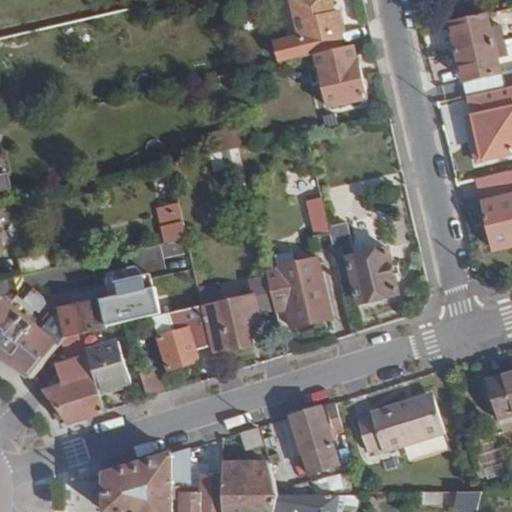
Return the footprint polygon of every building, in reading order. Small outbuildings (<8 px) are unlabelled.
[(207,10),(222,7),(220,0),(215,0),(204,2),(207,10)] [(292,0),(305,56),(321,53),(336,50),(344,48),(341,33),(342,31),(338,13),(336,13),(332,0),(292,0)] [(489,13),(454,21),(461,50),(497,43),(489,13)] [(497,43),(461,50),(464,64),(467,80),(503,72),(497,43)] [(336,50),(321,53),(324,67),(322,68),(331,107),(371,99),(362,60),(360,60),(356,45),(344,48),(336,50)] [(461,50),(450,53),(453,66),(464,64),(461,50)] [(245,63),(246,70),(288,60),(287,53),(245,63)] [(511,85),(464,96),(468,115),(462,116),(474,167),(511,158),(511,85)] [(237,135),(240,149),(253,146),(250,132),(237,135)] [(216,139),(219,154),(240,149),(237,135),(216,139)] [(0,193),(13,190),(10,175),(0,177),(0,193)] [(511,246),(511,196),(487,202),(498,250),(511,246)] [(184,221),(180,202),(160,206),(164,225),(184,221)] [(164,225),(167,240),(188,236),(184,221),(164,225)] [(334,225),(341,254),(369,248),(366,236),(351,239),(346,222),(334,225)] [(188,236),(167,240),(171,253),(167,255),(173,281),(166,292),(170,312),(204,305),(188,236)] [(400,293),(389,247),(350,257),(360,303),(400,293)] [(333,318),(320,259),(305,263),(301,249),(277,255),(281,270),(270,272),(281,316),(291,314),(295,327),(333,318)] [(21,260),(24,273),(52,267),(49,253),(21,260)] [(7,297),(0,298),(0,355),(14,362),(35,376),(55,351),(67,335),(84,332),(108,327),(102,299),(98,278),(87,281),(91,301),(60,308),(44,327),(39,324),(43,320),(38,316),(34,320),(7,297)] [(158,286),(102,299),(108,327),(126,322),(130,321),(153,316),(164,313),(158,286)] [(208,323),(213,344),(214,349),(233,345),(233,348),(253,343),(250,329),(257,327),(262,326),(255,293),(204,305),(208,323)] [(204,305),(170,312),(175,332),(159,336),(169,367),(198,359),(195,349),(213,344),(208,323),(204,305)] [(155,326),(153,316),(130,321),(131,331),(155,326)] [(266,340),(262,326),(257,327),(259,341),(266,340)] [(111,340),(108,327),(84,332),(88,346),(111,340)] [(64,386),(50,390),(62,404),(72,420),(108,409),(102,389),(88,346),(84,332),(67,335),(55,351),(64,386)] [(119,338),(111,340),(88,346),(102,389),(133,379),(119,338)] [(141,371),(148,396),(166,390),(159,366),(141,371)] [(511,375),(489,382),(499,417),(511,413),(511,375)] [(419,406),(435,401),(433,394),(418,399),(419,406)] [(446,434),(435,401),(419,406),(418,399),(374,412),(374,417),(360,421),(369,451),(383,447),(384,452),(446,434)] [(336,433),(345,430),(337,403),(293,416),(310,473),(346,462),(341,445),(336,446),(333,439),(337,438),(336,433)] [(260,426),(242,432),(243,434),(261,428),(260,426)] [(248,448),(265,442),(261,428),(243,434),(248,448)] [(225,511),(225,471),(205,472),(204,484),(192,483),(175,483),(174,478),(192,478),(192,446),(109,472),(107,511),(174,511),(175,500),(181,500),(180,511),(225,511)] [(225,511),(275,511),(280,495),(271,462),(225,462),(225,471),(225,511)] [(457,507),(471,511),(475,511),(482,492),(462,492),(457,507)] [(280,495),(275,511),(337,511),(340,504),(361,505),(363,495),(280,495)]
